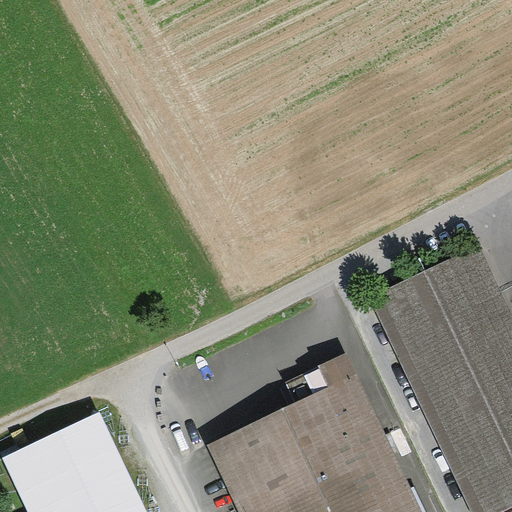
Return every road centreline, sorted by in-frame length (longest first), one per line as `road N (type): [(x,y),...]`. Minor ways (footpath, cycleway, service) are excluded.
road 1 (residential): [(129,371),(511,177)]
road 2 (residential): [(129,371),(196,511)]
road 3 (track): [(0,428),(129,371)]
